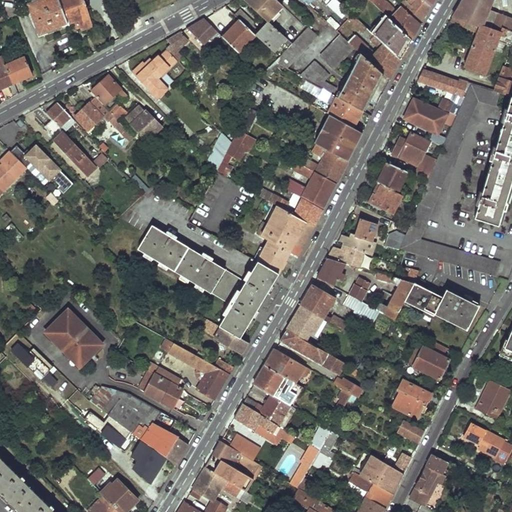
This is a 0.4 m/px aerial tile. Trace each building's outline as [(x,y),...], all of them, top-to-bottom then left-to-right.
[(35,0),(27,3),(38,33),(67,23),(58,0),(35,0)] [(58,0),(67,23),(74,21),(76,28),(80,26),(81,30),(90,27),(86,16),(88,15),(82,0),(58,0)] [(247,0),(246,2),(268,22),(282,6),(276,0),(247,0)] [(369,0),(381,11),(388,5),(382,0),(369,0)] [(402,6),(421,24),(426,15),(430,7),(422,0),(407,0),(413,5),(411,7),(404,0),(400,5),(402,6)] [(480,26),(482,27),(489,10),(492,0),(462,0),(453,16),(480,26)] [(386,16),(411,40),(416,32),(421,24),(402,6),(397,13),(388,5),(381,11),(386,16)] [(511,19),(489,10),(482,27),(500,34),(502,29),(511,33),(511,19)] [(256,35),(275,53),(288,39),(268,22),(259,31),(253,26),(254,24),(240,11),(238,14),(236,16),(240,20),(256,35)] [(382,73),(389,79),(393,70),(399,59),(371,32),(351,14),(348,18),(379,49),(372,56),(367,50),(369,49),(353,34),(347,40),(355,48),(362,54),(382,73)] [(371,32),(399,59),(405,50),(411,40),(386,16),(371,32)] [(477,33),(480,26),(453,16),(450,22),(477,33)] [(222,47),(228,41),(224,37),(204,19),(187,28),(203,45),(211,37),(222,47)] [(240,53),(256,35),(240,20),(232,29),(224,37),(228,41),(240,53)] [(309,26),(276,61),(282,64),(288,68),(319,34),(309,26)] [(497,42),(500,34),(482,27),(480,26),(477,33),(464,68),(484,76),(497,42)] [(500,34),(497,42),(511,47),(511,33),(502,29),(500,34)] [(180,32),(166,39),(171,46),(177,52),(189,40),(180,32)] [(321,56),(335,69),(355,48),(347,40),(341,35),(321,56)] [(160,77),(175,60),(172,57),(177,52),(171,46),(167,49),(168,51),(161,58),(159,56),(155,61),(152,58),(146,63),(144,61),(135,70),(160,95),(169,86),(160,77)] [(183,58),(177,52),(172,57),(175,60),(179,63),(183,58)] [(337,96),(362,111),(372,92),(382,73),(362,54),(337,96)] [(5,64),(13,82),(31,74),(23,56),(5,64)] [(0,57),(0,88),(13,82),(5,64),(1,57),(0,57)] [(267,80),(282,64),(276,61),(266,72),(263,75),(261,77),(267,80)] [(324,89),(330,92),(335,86),(325,80),(330,75),(316,62),(302,76),(307,78),(324,89)] [(445,90),(462,97),(466,83),(459,81),(442,75),(423,68),(420,75),(417,80),(445,90)] [(511,71),(502,68),(493,92),(499,94),(511,98),(511,82),(509,82),(511,73),(511,71)] [(442,75),(459,81),(460,77),(443,72),(442,75)] [(92,90),(104,104),(118,92),(124,99),(128,95),(109,74),(92,90)] [(300,88),(318,98),(324,89),(307,78),(300,88)] [(400,250),(493,279),(497,266),(418,240),(459,140),(458,139),(478,101),(495,107),(499,94),(493,92),(466,83),(462,97),(459,105),(446,139),(436,160),(427,182),(405,236),(400,250)] [(462,97),(445,90),(442,97),(453,103),(459,105),(462,97)] [(332,105),(327,114),(328,115),(352,128),(358,118),(362,111),(337,96),(333,94),(328,103),(332,105)] [(110,121),(117,128),(121,124),(95,97),(75,116),(88,130),(102,117),(109,123),(110,121)] [(449,113),(451,108),(453,103),(442,97),(435,110),(447,116),(449,113)] [(511,98),(506,113),(504,112),(502,119),(504,119),(494,150),(492,149),(490,157),(492,157),(480,195),(478,194),(476,202),(478,203),(473,218),(497,226),(502,210),(505,211),(511,187),(511,98)] [(447,116),(435,110),(412,100),(409,106),(404,119),(436,135),(442,124),(444,125),(447,116)] [(58,102),(45,113),(59,127),(69,119),(77,127),(80,125),(58,102)] [(126,118),(147,141),(162,127),(146,110),(144,112),(138,106),(126,118)] [(319,146),(347,161),(354,147),(361,133),(352,128),(328,115),(315,143),(319,146)] [(20,119),(15,123),(20,128),(25,124),(20,119)] [(49,122),(45,128),(52,133),(56,126),(49,122)] [(232,142),(226,154),(232,156),(240,161),(246,151),(248,152),(256,139),(241,131),(238,129),(232,142)] [(63,131),(54,140),(88,175),(96,167),(63,131)] [(223,133),(209,162),(217,171),(226,154),(232,142),(223,133)] [(420,162),(422,159),(424,160),(426,156),(424,155),(430,143),(411,133),(407,140),(401,137),(395,150),(393,154),(402,159),(405,154),(420,162)] [(17,146),(11,151),(26,167),(32,162),(26,155),(24,153),(17,146)] [(26,155),(32,162),(50,180),(52,178),(59,185),(57,187),(63,194),(74,184),(42,152),(36,146),(30,152),(26,155)] [(308,168),(336,183),(341,173),(347,161),(319,146),(315,153),(323,157),(319,166),(311,162),(308,168)] [(0,192),(26,167),(11,151),(0,161),(0,192)] [(98,167),(107,162),(102,154),(94,160),(98,167)] [(217,171),(228,177),(233,169),(227,165),(232,156),(226,154),(217,171)] [(427,182),(436,160),(430,157),(427,165),(424,164),(419,165),(415,176),(427,182)] [(295,193),(322,209),(329,197),(336,183),(308,168),(294,160),(289,168),(310,180),(305,190),(288,180),(284,186),(295,193)] [(407,173),(387,163),(381,177),(377,184),(379,185),(397,194),(407,173)] [(402,196),(397,194),(379,185),(373,197),(371,201),(379,205),(378,207),(394,215),(402,196)] [(306,221),(314,226),(318,218),(322,209),(295,193),(288,203),(268,192),(264,198),(277,205),(306,221)] [(289,253),(306,221),(277,205),(267,223),(263,222),(256,235),(268,241),(257,262),(278,274),(285,262),(289,253)] [(2,218),(6,223),(10,219),(6,214),(2,218)] [(354,235),(371,241),(376,224),(359,218),(354,235)] [(306,221),(289,253),(298,258),(314,226),(306,221)] [(230,306),(244,283),(152,226),(138,250),(230,306)] [(400,250),(405,236),(396,232),(388,235),(385,246),(400,250)] [(371,255),(375,242),(371,241),(354,235),(349,234),(349,237),(341,234),(338,239),(342,241),(342,243),(341,244),(371,255)] [(362,257),(334,247),(332,251),(328,257),(346,263),(365,269),(367,265),(360,262),(362,257)] [(341,272),(346,263),(328,257),(322,268),(317,278),(332,286),(337,279),(341,281),(345,275),(341,272)] [(244,283),(230,306),(219,325),(220,327),(239,338),(278,274),(257,262),(244,283)] [(409,269),(406,276),(416,279),(418,272),(409,269)] [(412,284),(378,272),(376,277),(391,282),(392,281),(398,286),(386,308),(379,304),(375,310),(378,311),(393,320),(404,301),(412,284)] [(349,295),(360,301),(369,284),(358,277),(349,295)] [(412,284),(404,301),(433,315),(434,313),(468,328),(480,303),(446,288),(442,295),(414,281),(412,284)] [(301,305),(323,317),(334,298),(313,285),(309,292),(301,305)] [(360,301),(349,295),(344,304),(354,310),(353,311),(372,322),(378,311),(375,310),(360,301)] [(323,317),(301,305),(294,317),(287,329),(318,347),(323,338),(314,332),(323,317)] [(49,332),(46,335),(51,340),(52,338),(72,359),(71,360),(75,365),(79,362),(82,365),(90,357),(96,362),(99,359),(93,353),(103,343),(68,308),(47,330),(49,332)] [(329,321),(352,334),(355,327),(333,314),(329,321)] [(206,320),(200,330),(212,336),(218,326),(206,320)] [(499,354),(511,359),(511,326),(506,341),(504,340),(499,354)] [(214,337),(242,353),(248,343),(239,338),(220,327),(214,337)] [(338,374),(345,363),(329,354),(322,350),(318,347),(287,329),(280,340),(338,374)] [(413,366),(440,378),(449,358),(441,355),(445,347),(436,342),(432,350),(423,346),(422,348),(417,345),(409,362),(414,364),(413,366)] [(42,364),(45,362),(33,348),(28,353),(18,343),(11,349),(47,390),(57,381),(42,364)] [(196,388),(214,401),(229,374),(210,363),(174,343),(169,351),(198,368),(195,373),(197,379),(200,381),(196,388)] [(322,350),(329,354),(333,347),(326,343),(322,350)] [(306,375),(310,368),(275,349),(270,358),(265,366),(295,383),(299,377),(306,375)] [(210,363),(229,374),(234,367),(218,359),(217,361),(213,359),(210,363)] [(148,369),(177,386),(181,379),(151,362),(147,368),(148,369)] [(295,383),(265,366),(258,377),(253,386),(270,396),(293,408),(304,388),(295,383)] [(137,388),(172,408),(182,389),(177,386),(148,369),(137,388)] [(353,393),(358,396),(362,388),(355,383),(353,385),(338,377),(335,383),(344,388),(353,393)] [(392,405),(417,417),(424,404),(426,405),(432,393),(403,379),(397,391),(399,392),(392,405)] [(510,389),(490,379),(476,407),(496,418),(510,389)] [(91,402),(139,437),(146,428),(146,429),(150,424),(149,423),(159,411),(127,393),(103,388),(91,402)] [(344,410),(353,393),(344,388),(340,397),(342,398),(337,407),(344,410)] [(246,398),(242,404),(281,428),(293,408),(270,396),(263,408),(253,402),(246,398)] [(235,416),(233,419),(277,444),(281,438),(287,441),(291,434),(281,428),(242,404),(240,407),(235,416)] [(140,438),(176,463),(186,447),(188,443),(170,431),(176,420),(160,411),(150,424),(146,429),(140,438)] [(100,431),(105,423),(90,413),(85,422),(100,431)] [(403,419),(397,431),(418,442),(424,430),(403,419)] [(498,456),(507,460),(511,449),(511,443),(471,423),(465,435),(483,444),(481,449),(497,457),(498,456)] [(320,451),(332,431),(321,424),(309,444),(311,445),(320,451)] [(228,446),(253,461),(260,449),(236,434),(228,446)] [(228,446),(220,441),(216,448),(212,454),(221,459),(254,479),(261,466),(253,461),(228,446)] [(313,465),(320,451),(311,445),(302,459),(311,464),(313,465)] [(383,460),(403,472),(411,456),(403,452),(398,460),(386,453),(383,460)] [(87,479),(94,485),(104,475),(98,468),(97,469),(80,453),(62,471),(78,489),(87,479)] [(363,475),(393,492),(403,472),(383,460),(372,454),(369,459),(377,464),(372,472),(366,469),(363,475)] [(448,462),(432,454),(410,498),(425,506),(437,482),(442,484),(447,474),(443,471),(448,462)] [(54,511),(0,457),(0,490),(9,499),(21,511),(54,511)] [(254,479),(221,459),(215,469),(213,472),(246,491),(254,479)] [(302,459),(301,462),(303,463),(296,474),(303,478),(311,464),(302,459)] [(213,472),(204,467),(194,485),(189,493),(198,499),(201,494),(211,501),(204,511),(223,511),(226,507),(214,500),(221,488),(245,503),(251,494),(246,491),(213,472)] [(290,483),(297,488),(303,478),(296,474),(290,483)] [(352,488),(366,496),(385,507),(393,492),(363,475),(360,474),(352,488)] [(78,489),(73,494),(82,503),(97,489),(94,485),(87,479),(78,489)] [(103,495),(87,511),(88,511),(124,511),(137,500),(116,479),(102,494),(103,495)] [(321,501),(300,489),(292,503),(299,508),(296,511),(331,511),(333,509),(328,506),(321,501)] [(321,501),(328,506),(333,497),(326,493),(321,501)] [(353,511),(344,507),(340,511),(382,511),(385,507),(366,496),(357,511),(353,511)] [(203,511),(184,501),(178,509),(176,511),(203,511)]
